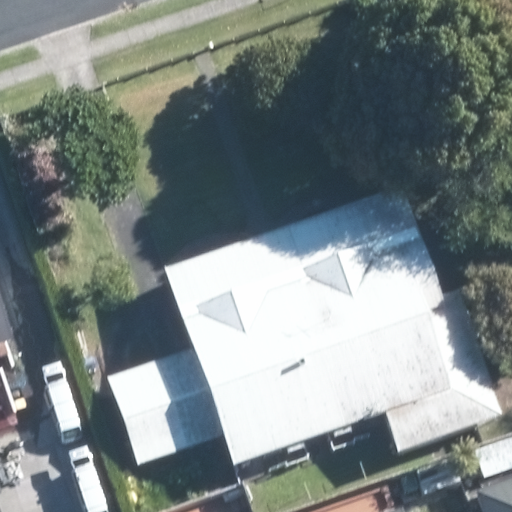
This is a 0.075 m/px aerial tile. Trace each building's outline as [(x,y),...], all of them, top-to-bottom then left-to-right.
[(499,416),(487,382),(456,297),(438,303),(400,199),(382,204),(165,283),(192,355),(107,386),(138,472),(220,441),(233,477),(382,422),(386,432),(396,462),(502,424),(499,416)] [(0,388),(19,381),(0,324),(0,388)] [(133,511),(120,473),(67,490),(74,511),(133,511)] [(511,511),(511,487),(511,488),(476,500),(480,511),(511,511)] [(216,503),(219,511),(244,511),(237,493),(216,503)]
